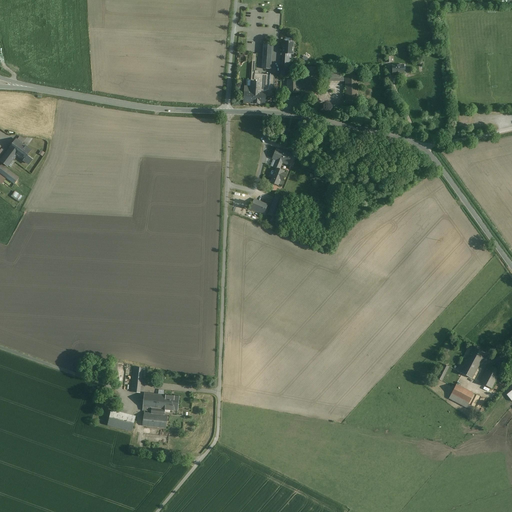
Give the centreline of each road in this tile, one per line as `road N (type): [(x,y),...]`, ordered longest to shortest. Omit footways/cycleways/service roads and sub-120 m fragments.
road 1 (unclassified): [(227,111),(218,430),(158,511)]
road 2 (secondary): [(511,266),(422,147),(299,116),(227,111)]
road 3 (secondary): [(227,111),(139,106),(0,82)]
